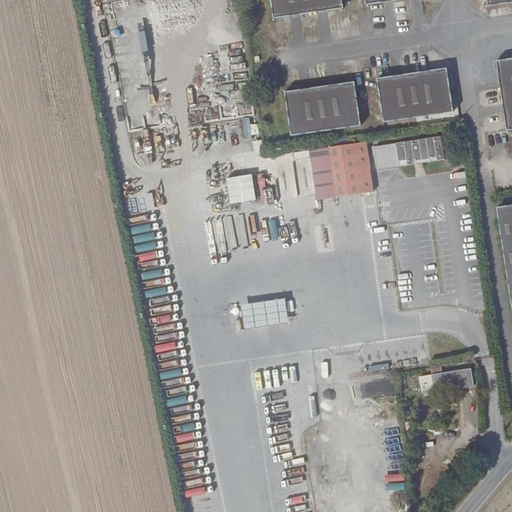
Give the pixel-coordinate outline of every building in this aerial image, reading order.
[(265,0),(268,21),(336,9),(334,0),(265,0)] [(511,57),(491,61),(503,129),(511,127),(511,57)] [(379,122),(448,111),(441,69),(372,80),(379,122)] [(281,95),(288,137),(355,126),(349,85),(281,95)] [(255,155),(264,154),(261,140),(252,141),(255,155)] [(368,192),(360,143),(324,149),(332,198),(368,192)] [(419,147),(392,151),(394,166),(417,162),(418,167),(425,166),(424,161),(442,158),(439,143),(425,146),(425,143),(418,144),(419,147)] [(309,151),(293,152),(294,161),(310,159),(309,151)] [(253,176),(219,179),(222,204),(256,200),(253,176)] [(511,204),(491,207),(511,319),(511,204)] [(178,285),(145,292),(161,377),(174,375),(170,352),(164,354),(161,342),(169,341),(167,327),(182,324),(180,317),(187,316),(184,301),(196,299),(193,283),(195,283),(189,251),(172,254),(178,285)] [(245,330),(290,322),(286,298),(241,306),(245,330)] [(425,375),(427,393),(470,386),(467,368),(425,375)] [(381,438),(399,435),(391,386),(357,392),(361,412),(376,410),(381,438)] [(335,481),(337,497),(346,496),(346,499),(357,498),(354,482),(346,483),(346,480),(335,481)] [(339,511),(336,499),(318,503),(320,511),(339,511)]
